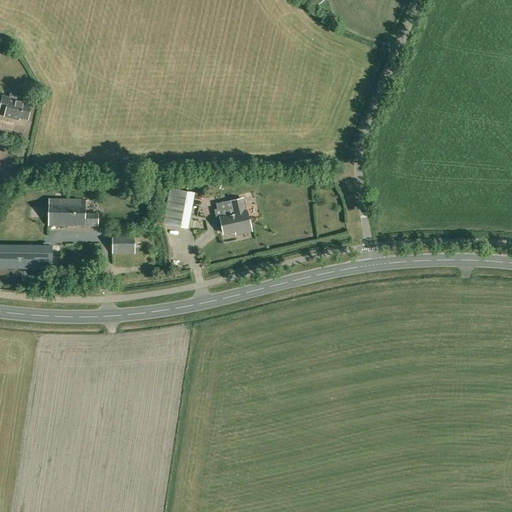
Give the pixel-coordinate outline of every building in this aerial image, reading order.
[(27,119),(30,104),(9,100),(10,98),(3,96),(0,108),(0,110),(6,111),(5,116),(13,118),(13,116),(27,119)] [(187,227),(193,193),(170,189),(163,223),(187,227)] [(98,226),(98,214),(85,214),(85,200),(50,199),(49,225),(98,226)] [(251,230),(247,212),(245,212),(242,199),(231,201),(234,215),(220,218),(223,233),(239,230),(239,233),(251,230)] [(113,254),(135,254),(135,233),(112,233),(113,254)] [(0,268),(52,269),(52,246),(0,245),(0,268)]
